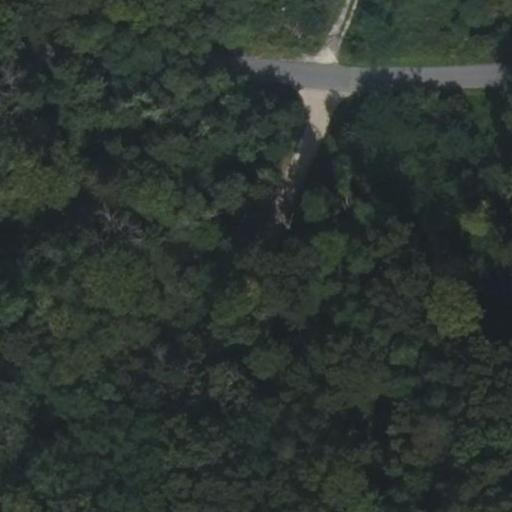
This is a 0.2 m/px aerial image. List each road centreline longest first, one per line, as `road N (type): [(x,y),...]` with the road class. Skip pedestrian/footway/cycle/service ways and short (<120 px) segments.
road 1 (unclassified): [(122,511),(323,109)]
road 2 (unclassified): [(0,77),(127,106),(323,109)]
road 3 (unclassified): [(323,109),(511,96)]
